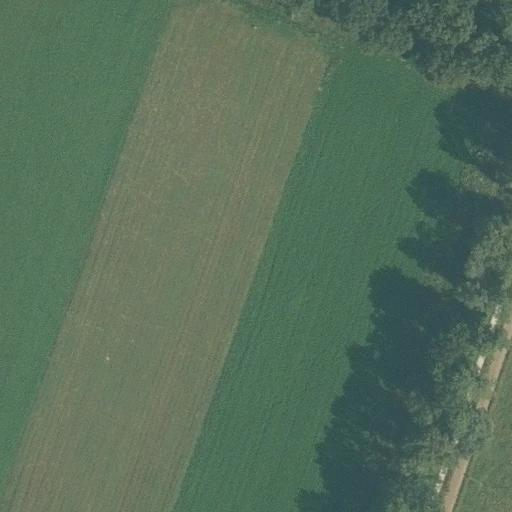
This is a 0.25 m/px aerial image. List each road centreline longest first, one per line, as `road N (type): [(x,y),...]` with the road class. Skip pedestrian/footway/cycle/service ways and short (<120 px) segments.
road 1 (track): [(511,129),(379,511)]
road 2 (track): [(511,312),(442,511)]
road 3 (track): [(356,0),(511,65)]
